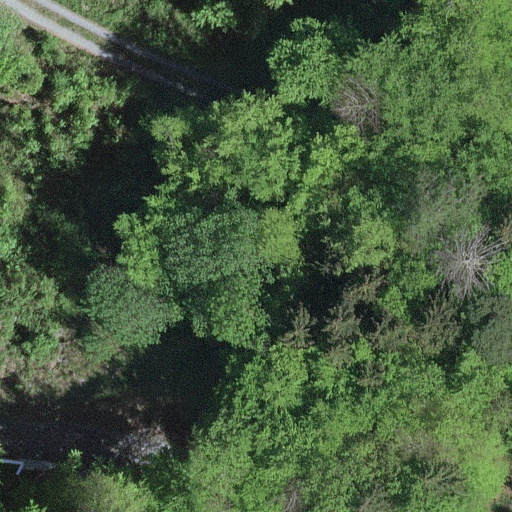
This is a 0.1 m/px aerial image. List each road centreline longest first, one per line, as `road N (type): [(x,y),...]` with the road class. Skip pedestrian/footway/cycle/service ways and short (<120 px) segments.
road 1 (track): [(23,0),(136,61),(355,130),(511,159)]
road 2 (track): [(305,511),(234,469),(108,434),(0,429)]
